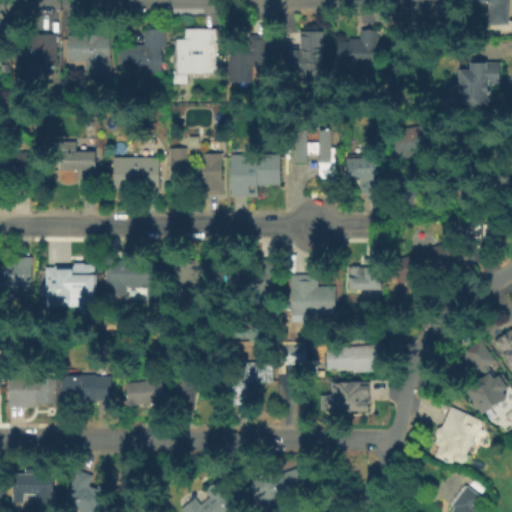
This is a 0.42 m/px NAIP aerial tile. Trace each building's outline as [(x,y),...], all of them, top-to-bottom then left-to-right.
[(412,35),(412,0),(439,0),(439,35),(412,35)] [(511,0),(511,27),(489,27),(489,5),(478,5),(478,0),(511,0)] [(161,76),(123,76),(123,51),(147,51),(147,29),(168,29),(168,51),(161,51),(161,76)] [(190,85),(175,85),(175,42),(185,42),(185,31),(222,31),(222,76),(190,76),(190,85)] [(379,65),(340,65),(340,42),(360,42),(360,32),(379,32),(379,65)] [(21,65),(21,36),(56,36),(56,65),(21,65)] [(326,38),(325,75),(300,74),(300,73),(285,73),(285,48),(300,48),(300,38),(326,38)] [(110,39),(110,77),(88,77),(88,62),(71,62),(71,39),(110,39)] [(254,83),(230,83),(230,42),(268,43),(268,65),(254,65),(254,83)] [(489,109),(455,109),(455,85),(463,85),(463,64),(502,64),(502,86),(489,86),(489,109)] [(393,173),(393,128),(432,129),(431,173),(393,173)] [(77,142),(77,155),(96,155),(96,181),(56,181),(56,142),(77,142)] [(186,147),(167,147),(167,180),(186,180),(186,147)] [(299,166),(299,151),(309,151),(309,166),(299,166)] [(319,180),(319,151),(334,151),(334,180),(319,180)] [(0,152),(31,152),(31,177),(0,177),(0,152)] [(230,191),(231,154),(282,154),(281,192),(230,191)] [(175,195),(175,156),(223,156),(222,196),(175,195)] [(347,181),(347,158),(376,158),(376,181),(347,181)] [(113,191),(113,160),(159,160),(159,192),(113,191)] [(397,265),(450,241),(459,264),(406,287),(397,265)] [(176,296),(176,261),(204,261),(204,296),(176,296)] [(0,301),(0,264),(31,264),(31,301),(0,301)] [(47,307),(46,296),(44,296),(44,283),(46,283),(46,268),(55,268),(55,266),(75,266),(75,264),(85,264),(85,265),(95,265),(95,275),(97,275),(97,292),(95,293),(95,313),(83,313),(83,306),(47,307)] [(376,266),(376,281),(383,281),(383,292),(350,292),(350,265),(376,266)] [(128,296),(109,296),(109,268),(150,268),(150,287),(128,287),(128,296)] [(234,304),(234,272),(275,272),(274,304),(234,304)] [(320,278),(320,289),(337,289),(336,318),(293,317),(293,277),(320,278)] [(511,366),(495,342),(511,329),(511,366)] [(482,341),(496,362),(491,366),(498,376),(504,372),(511,384),(511,388),(506,392),(510,398),(485,415),(470,392),(485,382),(465,353),(482,341)] [(353,369),(353,343),(389,343),(389,369),(353,369)] [(309,349),(309,368),(280,367),(281,348),(309,349)] [(250,404),(229,404),(229,363),(273,363),(273,384),(250,384),(250,404)] [(176,407),(176,375),(197,375),(197,407),(176,407)] [(11,407),(11,377),(55,377),(55,407),(11,407)] [(112,377),(112,404),(63,405),(63,379),(112,377)] [(125,405),(125,380),(162,380),(162,405),(125,405)] [(322,416),(322,391),(366,392),(366,417),(322,416)] [(452,407),(485,420),(468,463),(435,450),(452,407)] [(261,511),(251,483),(305,465),(311,483),(284,492),(288,503),(261,511)] [(17,502),(17,472),(56,472),(56,502),(17,502)] [(72,511),(63,509),(74,472),(92,478),(88,490),(110,497),(105,511),(72,511)] [(182,511),(196,500),(201,505),(211,497),(207,491),(219,480),(238,504),(228,511),(182,511)] [(457,511),(449,505),(466,486),(482,500),(472,511),(473,511),(457,511)]
